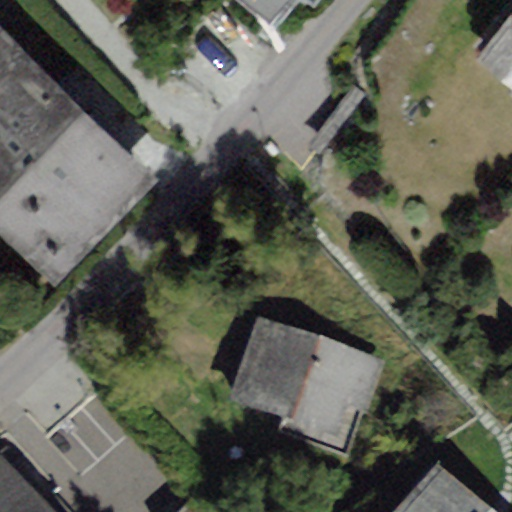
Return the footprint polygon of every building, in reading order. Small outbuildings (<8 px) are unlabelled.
[(298,0),(219,0),(248,26),(272,3),(286,13),(298,0)] [(511,0),(507,0),(454,61),(511,101),(511,0)] [(141,181),(0,39),(0,238),(42,280),(141,181)] [(249,322),(214,407),(340,458),(375,373),(249,322)] [(458,511),(414,472),(374,511),(458,511)] [(30,511),(0,477),(0,511),(30,511)]
